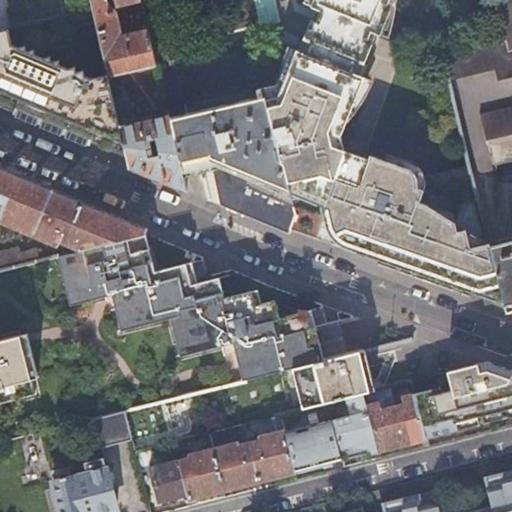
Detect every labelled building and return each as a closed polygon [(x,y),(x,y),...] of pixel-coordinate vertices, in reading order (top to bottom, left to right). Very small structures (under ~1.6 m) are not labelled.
[(0,0),(0,101),(15,108),(13,111),(16,113),(15,115),(31,122),(37,124),(37,122),(41,123),(40,126),(62,135),(62,132),(65,134),(64,136),(85,145),(86,143),(89,144),(91,140),(108,148),(126,156),(115,105),(112,93),(108,77),(95,21),(72,26),(81,69),(75,71),(73,65),(65,67),(58,64),(57,59),(49,60),(48,55),(40,57),(33,54),(32,48),(24,50),(23,45),(16,46),(11,44),(7,28),(65,15),(61,0),(0,0)] [(90,0),(95,21),(108,77),(156,66),(148,32),(121,38),(114,10),(107,5),(106,2),(103,1),(103,0),(114,0),(116,7),(141,1),(140,0),(90,0)] [(303,0),(302,3),(318,10),(299,55),(284,49),(280,60),(278,72),(278,75),(272,89),(262,92),(263,96),(170,118),(182,173),(200,169),(218,165),(293,196),(295,203),(218,170),(213,171),(221,207),(277,231),(286,234),(297,211),(296,207),(321,217),(318,206),(326,209),(328,220),(330,225),(332,230),(335,234),(339,238),(344,240),(345,244),(347,246),(350,249),(352,251),(355,252),(415,274),(468,293),(469,291),(470,288),(482,292),(499,287),(489,242),(478,199),(477,199),(469,165),(425,175),(424,172),(419,166),(414,162),(388,152),(386,159),(370,153),(368,160),(343,151),(331,127),(331,126),(341,130),(346,118),(356,107),(361,100),(369,85),(358,80),(378,34),(387,12),(391,3),(392,0),(303,0)] [(511,0),(494,0),(505,40),(507,50),(511,49),(511,0)] [(391,3),(387,12),(378,34),(384,37),(389,22),(390,17),(391,3)] [(511,49),(507,50),(505,40),(442,54),(449,81),(495,70),(497,81),(511,77),(511,49)] [(127,89),(130,102),(132,101),(136,119),(145,117),(146,122),(169,116),(168,112),(167,112),(156,66),(108,77),(112,93),(127,89)] [(112,93),(115,105),(130,102),(127,89),(112,93)] [(115,105),(126,156),(129,168),(160,181),(187,192),(183,177),(182,173),(170,118),(169,116),(146,122),(137,124),(136,119),(132,101),(130,102),(115,105)] [(511,108),(479,116),(485,141),(511,135),(511,108)] [(182,173),(183,177),(213,171),(218,170),(295,203),(293,196),(218,165),(200,169),(182,173)] [(0,168),(0,222),(31,236),(50,189),(39,185),(22,177),(0,168)] [(74,240),(76,250),(143,233),(149,235),(148,230),(68,197),(50,189),(31,236),(55,247),(61,235),(74,240)] [(504,306),(505,314),(507,314),(511,312),(511,204),(511,236),(505,238),(489,242),(499,287),(504,306)] [(318,206),(321,217),(323,224),(325,231),(328,236),(333,241),(338,245),(344,248),(345,248),(355,252),(352,251),(350,249),(347,246),(345,244),(344,240),(339,238),(335,234),(332,230),(330,225),(328,220),(326,209),(318,206)] [(143,233),(76,250),(73,251),(86,300),(128,290),(139,333),(192,322),(199,350),(232,344),(241,381),(293,368),(323,361),(314,321),(310,309),(278,316),(274,299),(255,303),(251,289),(223,294),(219,281),(197,285),(191,264),(160,271),(149,235),(143,233)] [(1,253),(6,268),(37,260),(34,249),(18,254),(16,249),(1,253)] [(492,302),(504,306),(499,287),(482,292),(470,288),(469,291),(468,293),(492,302)] [(0,312),(0,403),(49,391),(34,334),(7,341),(0,312)] [(366,350),(323,361),(293,368),(303,408),(316,405),(346,397),(364,393),(375,390),(368,361),(366,350)] [(440,387),(413,394),(425,439),(462,429),(467,421),(466,419),(511,407),(511,370),(487,361),(447,371),(452,390),(441,393),(440,387)] [(390,407),(385,387),(375,390),(364,393),(379,450),(425,439),(413,394),(405,396),(401,407),(398,408),(394,406),(390,407)] [(351,414),(332,419),(342,460),(379,450),(364,393),(346,397),(351,414)] [(303,408),(279,414),(283,430),(320,421),(316,405),(303,408)] [(467,421),(462,429),(511,416),(511,407),(466,419),(467,421)] [(124,410),(106,414),(113,444),(132,440),(124,410)] [(279,414),(266,418),(270,434),(283,430),(279,414)] [(320,421),(283,430),(290,459),(307,455),(310,468),(332,462),(322,421),(320,421)] [(290,459),(283,430),(270,434),(259,437),(260,440),(249,443),(259,480),(294,472),(290,459)] [(212,443),(209,432),(179,439),(182,450),(212,443)] [(259,480),(249,443),(239,445),(238,442),(213,448),(223,489),(259,481),(259,480)] [(147,447),(135,450),(139,467),(151,465),(147,447)] [(188,458),(179,461),(187,492),(188,498),(223,489),(213,448),(187,454),(188,458)] [(290,459),(294,472),(310,468),(307,455),(290,459)] [(86,473),(52,481),(59,511),(112,511),(116,511),(103,458),(84,462),(86,473)] [(187,492),(179,461),(150,468),(157,499),(187,492)] [(511,511),(511,470),(484,477),(491,506),(467,511),(440,511),(435,489),(383,502),(385,511),(511,511)]
